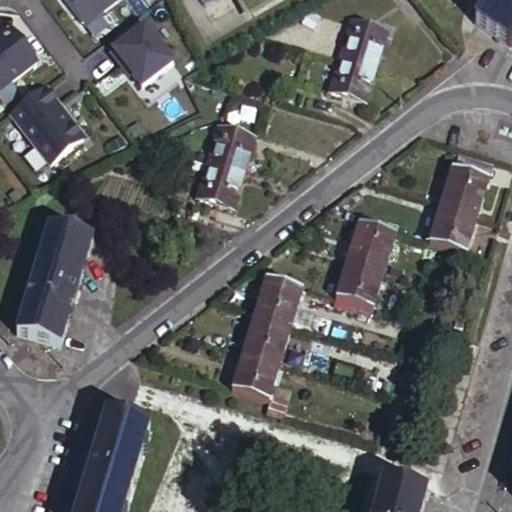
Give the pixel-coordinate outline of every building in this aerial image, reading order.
[(63,0),(86,30),(124,0),(63,0)] [(243,0),(250,12),(272,0),(243,0)] [(511,47),(511,0),(495,0),(478,24),(511,47)] [(341,62),(376,73),(388,34),(352,25),(341,62)] [(12,32),(0,40),(0,94),(38,65),(12,32)] [(124,66),(132,77),(142,90),(171,68),(143,32),(111,56),(121,68),(124,66)] [(365,106),(376,73),(341,62),(331,96),(365,106)] [(124,66),(121,68),(129,79),(132,77),(124,66)] [(61,110),(46,91),(13,116),(52,168),(86,143),(72,125),(67,126),(57,114),(61,110)] [(211,167),(246,177),(257,143),(221,132),(211,167)] [(234,215),(246,177),(211,167),(200,205),(234,215)] [(453,171),(441,210),(477,221),(489,183),(453,171)] [(477,221),(441,210),(429,248),(465,259),(477,221)] [(397,238),(359,226),(347,264),(385,275),(397,238)] [(18,336),(60,347),(91,244),(48,231),(18,336)] [(373,313),(385,275),(347,264),(335,301),(373,313)] [(267,280),(254,319),(292,330),(304,292),(267,280)] [(254,319),(242,355),(281,367),(292,330),(254,319)] [(242,355),(230,392),(269,403),(273,391),(281,367),(242,355)] [(273,391),(269,403),(265,415),(280,420),(288,395),(273,391)] [(78,511),(123,511),(149,430),(108,417),(78,511)] [(375,511),(420,511),(425,496),(383,485),(375,511)]
